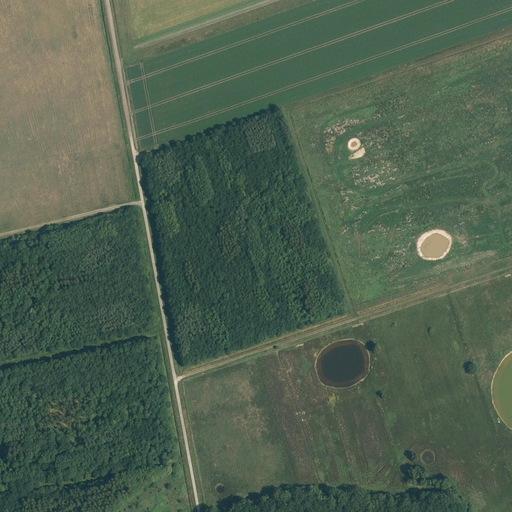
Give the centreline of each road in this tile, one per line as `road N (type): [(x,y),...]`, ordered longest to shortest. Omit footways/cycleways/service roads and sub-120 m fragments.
road 1 (track): [(511,26),(134,158)]
road 2 (track): [(174,379),(511,265)]
road 3 (unclassified): [(130,137),(174,379)]
road 4 (track): [(142,202),(0,234)]
road 5 (track): [(106,0),(130,137)]
road 6 (unclassified): [(198,511),(174,379)]
